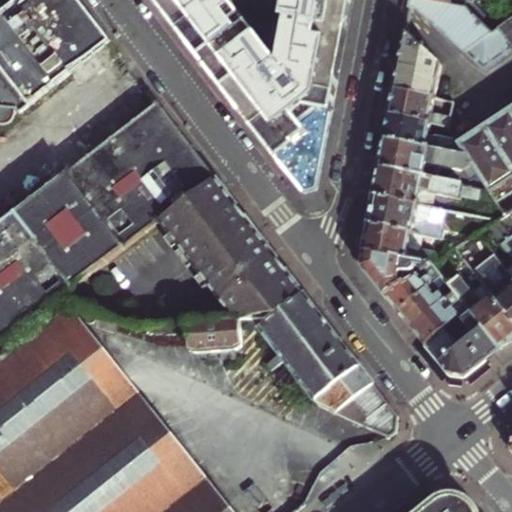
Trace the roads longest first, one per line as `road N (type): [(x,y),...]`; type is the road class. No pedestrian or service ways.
road 1 (residential): [(114,0),(317,255)]
road 2 (residential): [(381,0),(344,199),(317,255)]
road 3 (residential): [(317,255),(452,436)]
road 4 (residential): [(359,511),(452,436)]
